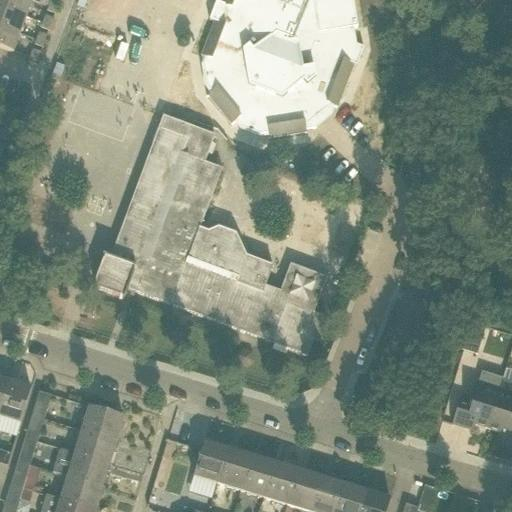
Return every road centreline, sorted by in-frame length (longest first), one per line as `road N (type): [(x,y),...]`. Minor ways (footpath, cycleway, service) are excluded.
road 1 (residential): [(0,333),(317,429)]
road 2 (residential): [(317,429),(398,224)]
road 3 (residential): [(317,429),(511,490)]
